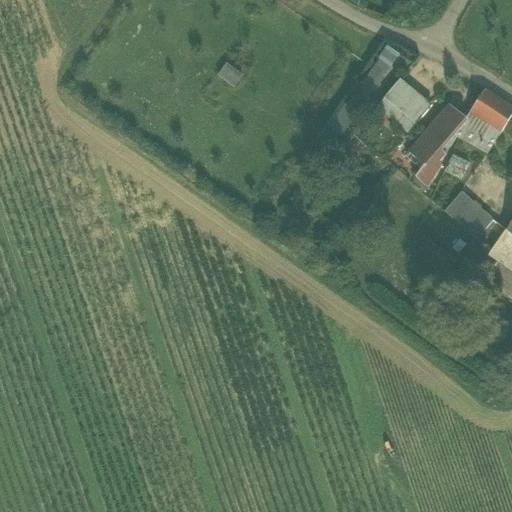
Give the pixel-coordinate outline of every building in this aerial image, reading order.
[(342,137),(399,56),(386,47),(329,127),(342,137)] [(243,76),(226,63),(216,76),(232,89),(243,76)] [(384,99),(415,125),(431,106),(400,80),(384,99)] [(484,126),(500,135),(511,115),(511,110),(482,93),(468,116),(484,126)] [(415,125),(384,99),(375,109),(406,135),(415,125)] [(416,179),(427,190),(440,168),(437,166),(444,157),(440,154),(452,138),(463,143),(473,149),(475,143),(476,139),(460,125),(463,122),(449,110),(424,139),(433,147),(428,151),(433,155),(421,171),(416,179)] [(484,126),(468,116),(463,122),(460,125),(476,139),(475,143),(479,146),(485,134),(484,126)] [(473,149),(487,156),(500,135),(484,126),(485,134),(479,146),(475,143),(473,149)] [(433,147),(424,139),(407,158),(421,171),(433,155),(428,151),(433,147)] [(469,164),(452,156),(443,173),(460,182),(469,164)] [(444,213),(475,241),(493,221),(461,193),(444,213)] [(498,261),(511,270),(511,235),(508,233),(492,255),(491,256),(492,257),(498,261)] [(484,282),(511,300),(511,297),(511,270),(498,261),(484,282)]
